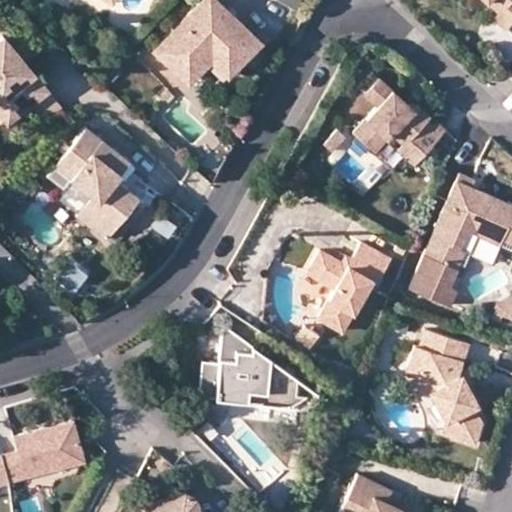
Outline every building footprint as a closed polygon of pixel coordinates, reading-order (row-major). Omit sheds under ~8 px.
[(219,43),(240,63),(261,40),(218,0),(202,0),(155,51),(185,79),(219,43)] [(511,0),(487,0),(500,11),(495,17),(507,28),(511,21),(511,0)] [(11,91),(26,109),(33,102),(49,89),(3,35),(0,36),(0,99),(0,100),(11,91)] [(228,75),(240,63),(219,43),(185,79),(190,83),(212,60),(228,75)] [(410,138),(426,152),(447,128),(417,102),(413,107),(406,100),(379,77),(365,92),(378,105),(354,132),(375,151),(392,132),(405,143),(410,138)] [(63,107),(49,89),(33,102),(48,120),(63,107)] [(0,113),(8,123),(26,109),(11,91),(0,100),(0,113)] [(410,95),(406,100),(413,107),(417,102),(410,95)] [(113,160),(120,152),(86,125),(55,164),(92,193),(108,206),(101,215),(115,226),(139,196),(116,177),(120,171),(113,160)] [(416,163),(426,152),(410,138),(405,143),(400,149),(416,163)] [(130,159),(120,152),(113,160),(120,171),(130,159)] [(470,194),(473,186),(476,179),(461,172),(426,253),(459,267),(467,248),(461,246),(469,229),(501,243),(504,237),(511,240),(511,202),(481,189),(478,197),(470,194)] [(481,189),(473,186),(470,194),(478,197),(481,189)] [(107,237),(115,226),(101,215),(108,206),(92,193),(77,213),(107,237)] [(327,274),(323,280),(336,287),(319,317),(343,330),(372,278),(378,281),(391,257),(362,240),(352,257),(349,264),(343,261),(321,249),(312,266),(327,274)] [(459,267),(426,253),(412,286),(455,304),(461,291),(450,287),(459,267)] [(347,254),(343,261),(349,264),(352,257),(347,254)] [(309,272),(323,280),(327,274),(312,266),(309,272)] [(511,295),(499,303),(496,311),(511,316),(511,295)] [(251,391),(297,395),(299,377),(225,324),(221,363),(220,373),(204,371),(201,397),(234,400),(249,402),(250,398),(251,391)] [(309,349),(318,335),(303,326),(295,340),(309,349)] [(464,385),(459,376),(470,341),(427,328),(421,346),(416,344),(409,366),(421,370),(432,390),(448,420),(445,432),(477,442),(483,421),(475,405),(478,403),(467,383),(464,385)] [(205,361),(204,371),(220,373),(221,363),(205,361)] [(421,396),(432,390),(421,370),(409,366),(408,371),(421,396)] [(463,374),(459,376),(464,385),(467,383),(463,374)] [(308,396),(297,395),(251,391),(250,398),(249,402),(288,405),(300,402),(308,396)] [(0,483),(86,459),(74,420),(15,436),(19,450),(0,455),(0,483)] [(388,500),(392,493),(393,488),(359,473),(341,511),(422,511),(426,504),(409,495),(407,499),(403,506),(388,500)] [(407,499),(392,493),(388,500),(403,506),(407,499)] [(199,511),(196,501),(184,496),(159,504),(154,511),(199,511)]
